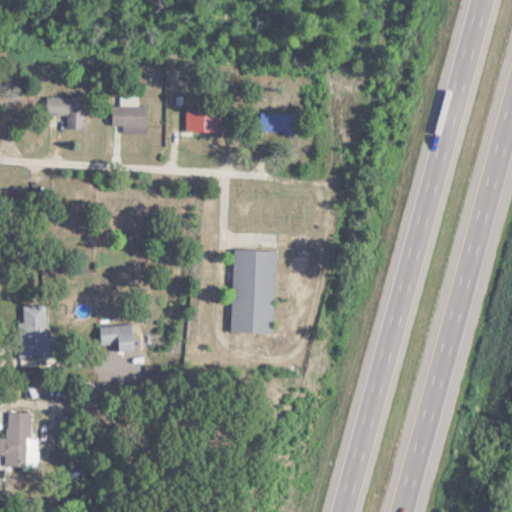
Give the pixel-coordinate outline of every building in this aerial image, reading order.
[(66,129),(80,128),(79,95),(47,96),(48,116),(66,115),(66,129)] [(114,106),(113,126),(124,126),(124,133),(147,133),(148,107),(139,107),(139,97),(121,97),(121,107),(114,106)] [(186,133),(225,132),(225,112),(186,113),(186,133)] [(231,332),(276,334),(278,251),(233,250),(231,332)] [(24,306),(25,322),(19,323),(20,336),(25,335),(26,357),(42,357),(42,342),(49,342),(47,305),(24,306)] [(118,344),(119,352),(138,350),(135,323),(100,327),(103,346),(118,344)] [(32,413),(8,412),(8,438),(0,437),(0,455),(5,455),(5,466),(38,467),(39,438),(31,438),(32,413)]
